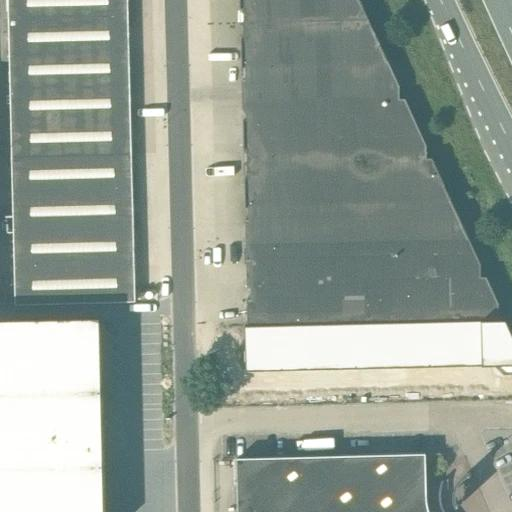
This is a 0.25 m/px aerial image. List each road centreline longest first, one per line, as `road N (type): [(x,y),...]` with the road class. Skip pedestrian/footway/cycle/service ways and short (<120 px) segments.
road 1 (unclassified): [(189,511),(175,0)]
road 2 (primary): [(439,0),(511,145)]
